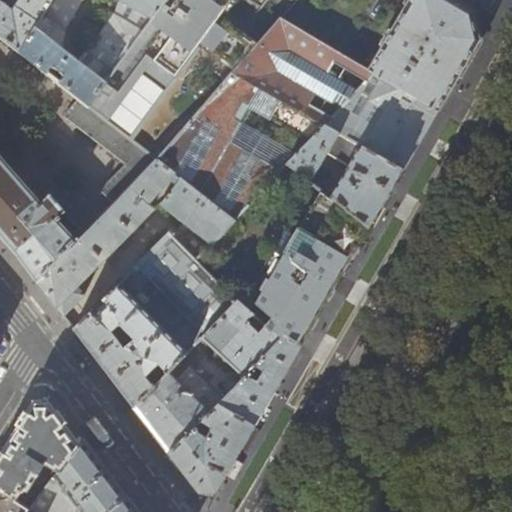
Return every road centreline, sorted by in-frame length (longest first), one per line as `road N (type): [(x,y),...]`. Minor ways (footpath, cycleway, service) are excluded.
road 1 (residential): [(511,55),(248,511)]
road 2 (unclassified): [(36,340),(172,511)]
